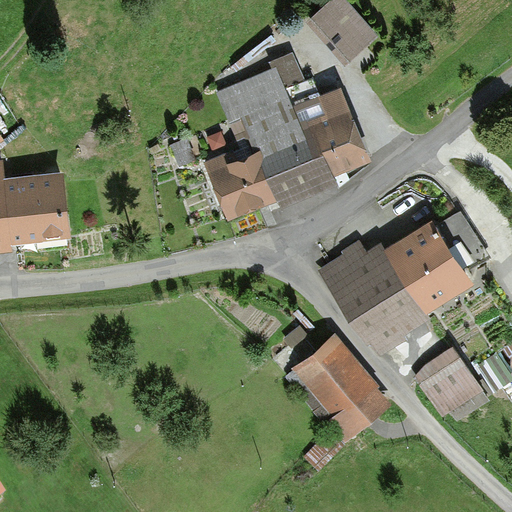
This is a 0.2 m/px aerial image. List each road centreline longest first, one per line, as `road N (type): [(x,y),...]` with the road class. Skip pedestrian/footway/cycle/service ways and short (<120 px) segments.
road 1 (unclassified): [(511,504),(283,248)]
road 2 (unclassified): [(283,248),(118,279),(0,286)]
road 3 (unclassified): [(283,248),(511,76)]
